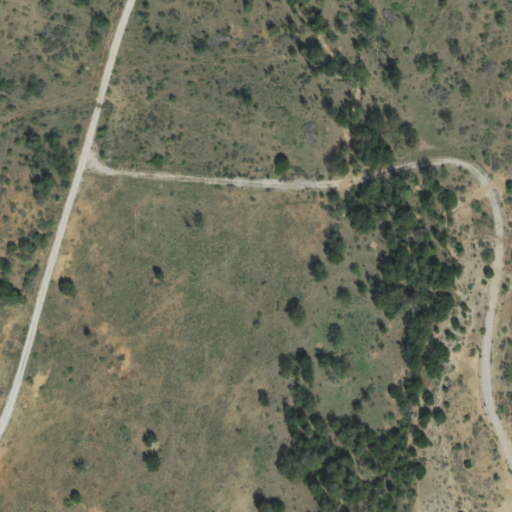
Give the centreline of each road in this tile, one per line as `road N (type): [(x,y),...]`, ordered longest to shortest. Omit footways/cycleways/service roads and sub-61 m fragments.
road 1 (residential): [(511,396),(493,237),(449,197),(303,212),(198,262),(33,428),(0,484)]
road 2 (residential): [(33,428),(58,282),(135,0)]
